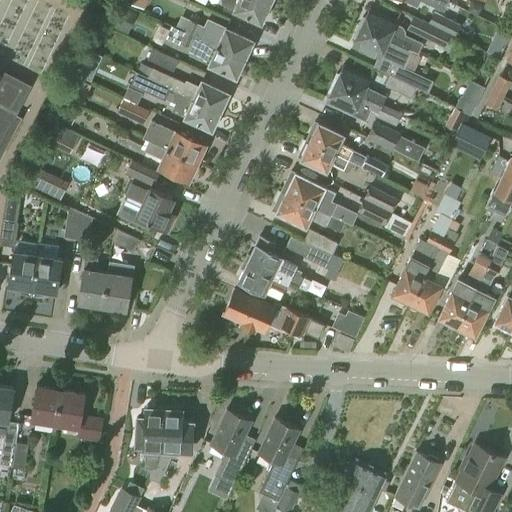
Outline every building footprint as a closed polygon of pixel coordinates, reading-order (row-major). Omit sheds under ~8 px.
[(264,11),(268,3),(261,0),(220,0),(221,4),(260,21),(261,20),(264,19),(266,14),(264,11)] [(402,0),(417,7),(420,0),(421,0),(443,10),(448,0),(446,0),(402,0)] [(104,22),(115,27),(124,7),(113,2),(104,22)] [(472,2),(468,9),(477,14),(481,6),(472,2)] [(358,25),(404,47),(411,50),(416,53),(422,42),(404,34),(404,30),(403,27),(400,25),(393,22),(394,21),(368,9),(364,17),(362,16),(358,25)] [(434,13),(429,23),(451,34),(454,36),(459,25),(434,13)] [(451,34),(429,23),(413,15),(407,29),(444,48),(451,34)] [(192,34),(198,22),(189,18),(183,30),(192,34)] [(219,32),(198,22),(192,34),(243,58),(247,50),(250,49),(252,44),(251,41),(251,39),(222,26),(219,32)] [(179,44),(181,41),(179,40),(183,30),(171,24),(165,37),(179,44)] [(404,47),(358,25),(354,34),(356,35),(352,43),(378,56),(403,67),(411,50),(404,47)] [(188,44),(192,34),(183,30),(179,40),(181,41),(188,44)] [(243,58),(192,34),(188,44),(189,55),(235,76),(236,74),(239,74),(241,68),(239,66),(243,58)] [(491,42),(486,50),(497,56),(502,47),(491,42)] [(96,54),(89,51),(79,73),(86,76),(96,54)] [(385,72),(390,74),(416,87),(427,92),(432,80),(403,67),(390,61),(385,72)] [(151,66),(151,67),(141,62),(137,71),(147,76),(146,77),(219,110),(223,102),(226,102),(228,96),(226,94),(227,92),(198,79),(195,84),(185,79),(184,81),(151,66)] [(332,81),(381,104),(382,104),(385,95),(364,86),(368,77),(342,65),(338,74),(336,73),(332,81)] [(0,152),(18,117),(15,116),(31,84),(3,70),(1,75),(0,74),(0,152)] [(174,102),(171,110),(211,129),(211,127),(214,127),(217,121),(215,118),(219,110),(146,77),(147,76),(137,71),(136,71),(130,84),(165,100),(165,98),(174,102)] [(411,97),(416,87),(390,74),(385,85),(411,97)] [(491,89),(503,95),(511,81),(498,74),(491,89)] [(381,104),(332,81),(328,91),(330,91),(326,100),(345,109),(344,111),(364,121),(369,110),(375,113),(374,116),(395,125),(401,112),(382,104),(381,104)] [(496,109),(503,95),(491,89),(484,103),(496,109)] [(476,102),(461,95),(460,94),(454,106),(470,114),(476,102)] [(116,110),(143,123),(149,110),(123,97),(116,110)] [(64,105),(58,118),(68,122),(73,110),(64,105)] [(392,148),(399,134),(400,131),(374,119),(366,136),(392,148)] [(306,138),(348,159),(354,162),(362,166),(362,165),(366,156),(352,149),(353,147),(339,141),(342,134),(317,122),(314,129),(311,127),(306,138)] [(46,141),(70,152),(78,136),(54,124),(46,141)] [(202,154),(199,151),(203,143),(174,129),(171,137),(153,129),(148,139),(198,162),(202,154)] [(148,139),(148,140),(144,138),(129,131),(124,141),(140,148),(140,147),(144,149),(143,150),(161,158),(157,166),(186,179),(190,171),(194,170),(198,162),(148,139)] [(303,151),(300,158),(325,170),(329,163),(343,169),(343,168),(348,159),(306,138),(300,149),(303,151)] [(367,154),(366,156),(362,165),(383,175),(388,164),(367,154)] [(511,156),(510,155),(508,159),(500,176),(487,203),(505,212),(510,202),(511,202),(511,156)] [(489,171),(500,176),(508,159),(498,155),(489,171)] [(131,159),(125,172),(153,185),(159,171),(131,159)] [(59,199),(68,181),(37,166),(29,185),(59,199)] [(287,177),(281,189),(331,213),(336,202),(319,194),(324,186),(294,172),(291,179),(287,177)] [(150,221),(164,228),(165,225),(168,226),(173,215),(170,214),(172,211),(166,209),(171,197),(149,186),(147,190),(130,182),(115,214),(147,228),(150,221)] [(398,198),(369,184),(363,196),(391,210),(398,198)] [(1,219),(0,227),(0,243),(13,246),(17,221),(16,221),(19,200),(25,201),(27,188),(7,185),(2,219),(1,219)] [(279,203),(275,211),(300,222),(303,215),(325,226),(331,213),(281,189),(275,202),(279,203)] [(391,210),(363,196),(356,210),(385,224),(391,210)] [(68,205),(63,236),(75,238),(80,211),(68,205)] [(88,240),(92,216),(80,211),(75,238),(88,240)] [(443,235),(447,227),(451,218),(440,213),(432,229),(443,235)] [(338,241),(310,227),(304,239),(333,253),(338,241)] [(447,252),(457,232),(447,227),(443,235),(437,247),(445,251),(447,252)] [(117,228),(111,239),(133,250),(139,239),(117,228)] [(419,237),(392,292),(400,296),(399,299),(408,304),(416,289),(432,256),(437,247),(443,235),(432,229),(426,240),(419,237)] [(333,253),(304,239),(291,233),(284,248),(326,268),(326,267),(333,253)] [(246,261),(288,281),(292,271),(291,271),(295,262),(270,251),(274,242),(259,235),(246,261)] [(486,239),(480,252),(478,251),(465,278),(468,279),(460,295),(451,290),(438,316),(446,320),(445,323),(454,327),(496,244),(486,239)] [(507,250),(496,244),(454,327),(464,332),(465,329),(474,334),(487,307),(493,296),(484,292),(492,275),(494,276),(500,264),(500,263),(507,250)] [(419,306),(427,310),(441,283),(432,278),(445,251),(437,247),(432,256),(416,289),(408,304),(417,309),(419,306)] [(12,251),(7,284),(15,286),(15,289),(22,292),(30,294),(36,255),(12,251)] [(327,268),(324,275),(333,279),(342,257),(333,253),(326,267),(327,268)] [(38,295),(46,294),(47,291),(55,292),(60,259),(36,255),(30,294),(38,295)] [(101,305),(103,292),(107,271),(95,269),(97,257),(84,255),(77,301),(101,305)] [(108,261),(107,271),(103,292),(101,305),(125,309),(129,289),(132,270),(131,270),(132,268),(129,264),(127,264),(108,261)] [(288,281),(246,261),(238,279),(265,293),(270,282),(284,288),(288,281)] [(292,271),(288,281),(306,289),(310,280),(292,271)] [(511,285),(493,321),(502,325),(500,328),(510,332),(511,328),(511,285)] [(275,301),(273,305),(234,288),(223,311),(242,320),(240,323),(253,329),(255,325),(262,329),(267,317),(278,322),(282,325),(288,328),(287,329),(297,333),(297,332),(302,332),(309,316),(275,301)] [(347,310),(339,329),(354,335),(363,317),(347,310)] [(323,323),(310,317),(304,330),(305,330),(305,329),(317,335),(317,336),(323,323)] [(335,345),(348,351),(353,338),(340,332),(335,345)] [(13,386),(0,384),(0,433),(3,434),(0,455),(0,463),(11,465),(15,441),(18,422),(7,420),(13,386)] [(59,388),(35,384),(29,419),(54,423),(59,388)] [(84,392),(59,388),(54,423),(78,427),(84,392)] [(146,466),(149,466),(148,477),(150,478),(157,463),(160,457),(163,407),(154,407),(155,405),(147,404),(147,406),(145,406),(144,416),(138,416),(136,446),(147,446),(146,466)] [(171,408),(163,407),(160,457),(157,463),(150,478),(159,482),(169,453),(169,450),(190,451),(192,421),(180,420),(181,408),(179,408),(179,406),(171,405),(171,408)] [(225,449),(214,474),(233,483),(250,448),(239,442),(250,419),(226,407),(210,442),(225,449)] [(257,451),(273,458),(258,490),(277,500),(297,457),(287,451),(298,428),(274,416),(257,451)] [(98,439),(100,429),(82,426),(81,436),(98,439)] [(24,467),(25,460),(32,461),(34,447),(27,446),(28,443),(15,441),(11,465),(24,467)] [(487,487),(488,485),(502,456),(475,443),(468,456),(464,457),(460,465),(462,469),(457,480),(474,488),(464,509),(468,511),(490,511),(500,493),(487,487)] [(415,450),(393,496),(418,508),(440,463),(438,462),(438,458),(429,454),(426,456),(415,450)] [(340,511),(367,511),(379,487),(384,490),(388,481),(383,479),(386,473),(354,458),(351,464),(347,461),(343,470),(348,472),(334,501),(344,506),(340,511)] [(275,506),(272,511),(289,511),(302,486),(290,480),(276,507),(275,506)] [(130,511),(136,503),(118,494),(108,511),(130,511)] [(8,511),(34,511),(36,508),(11,502),(8,511)]
